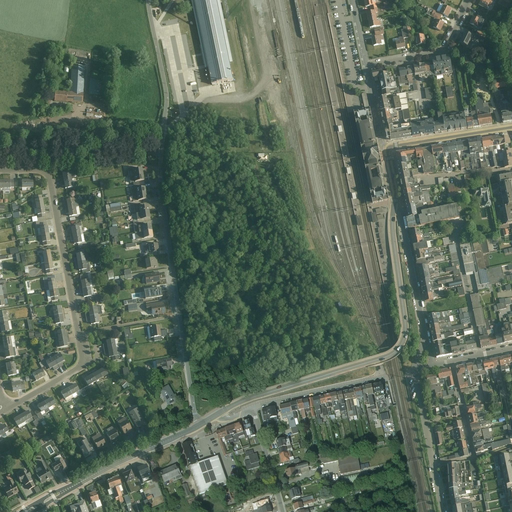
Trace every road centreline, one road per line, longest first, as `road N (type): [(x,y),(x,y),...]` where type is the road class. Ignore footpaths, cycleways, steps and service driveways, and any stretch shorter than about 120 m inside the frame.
road 1 (residential): [(148,0),(166,98),(161,200),(200,425)]
road 2 (secondary): [(393,208),(406,328),(399,348),(218,414)]
road 3 (residential): [(12,405),(82,363),(48,176),(0,170)]
road 4 (track): [(258,89),(275,101),(310,247),(328,273)]
road 5 (secondary): [(200,425),(41,505)]
road 6 (track): [(161,152),(0,149)]
road 7 (track): [(200,99),(243,99),(258,89),(264,76),(254,0)]
road 8 (residential): [(393,208),(425,341)]
road 9 (residential): [(450,362),(471,456),(432,465)]
road 10 (residential): [(468,0),(445,50),(366,67)]
road 11 (residential): [(385,376),(253,407)]
road 12 (secondary): [(387,150),(511,128)]
